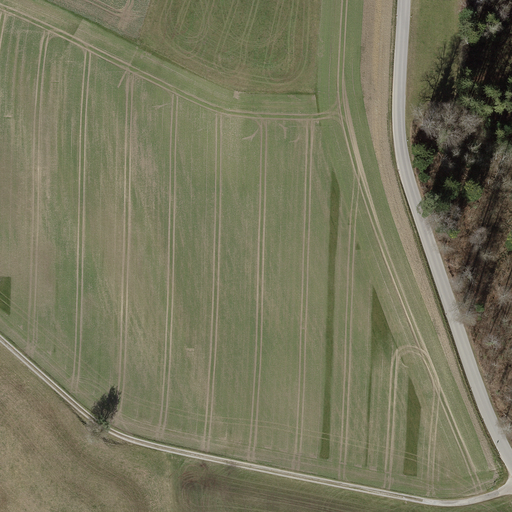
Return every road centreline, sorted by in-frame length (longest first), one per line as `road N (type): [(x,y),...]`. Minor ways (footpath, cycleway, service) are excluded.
road 1 (track): [(0,337),(91,418),(136,441),(424,501),(472,501),(511,488)]
road 2 (unclassified): [(511,462),(479,391),(405,173),(404,0)]
